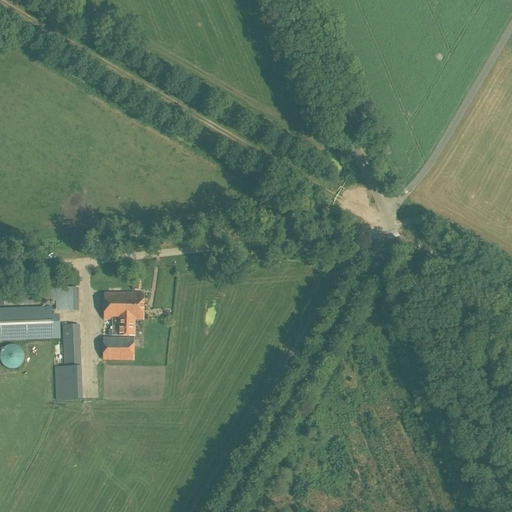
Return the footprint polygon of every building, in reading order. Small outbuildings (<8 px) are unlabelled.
[(67,311),(78,311),(77,288),(66,289),(67,311)] [(142,320),(143,293),(103,292),(103,319),(112,319),(112,337),(134,337),(134,320),(142,320)] [(0,341),(53,339),(52,306),(0,308),(0,341)] [(71,325),(71,357),(83,357),(83,326),(71,325)] [(133,361),(134,338),(103,338),(102,361),(133,361)] [(11,369),(13,369),(15,369),(17,368),(19,367),(20,365),(22,364),(23,362),(23,360),(24,358),(24,356),(23,354),(23,352),(22,350),(20,348),(19,347),(17,346),(15,345),(13,345),(11,345),(9,345),(7,346),(5,347),(3,348),(2,349),(1,351),(0,353),(0,360),(0,361),(1,363),(2,365),(4,366),(5,367),(7,368),(9,369),(11,369)] [(324,368),(335,350),(329,346),(317,364),(324,368)] [(63,367),(81,367),(80,359),(63,359),(63,367)]
